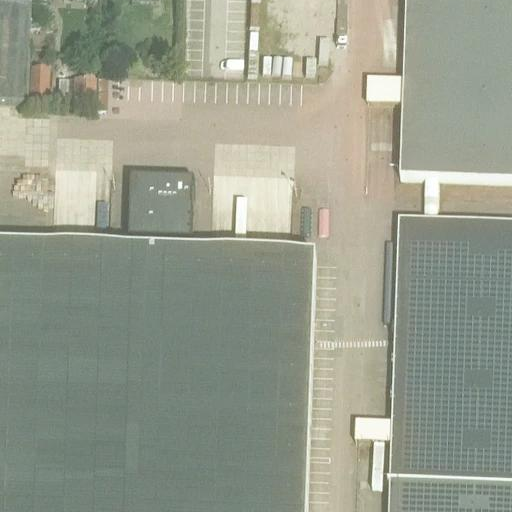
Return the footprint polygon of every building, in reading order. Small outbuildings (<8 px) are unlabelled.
[(0,0),(0,107),(27,108),(29,51),(30,10),(30,0),(0,0)] [(511,0),(406,0),(404,85),(403,111),(401,184),(425,184),(424,226),(399,225),(389,511),(511,511),(511,228),(437,226),(438,185),(511,187),(511,0)] [(154,68),(154,77),(164,78),(164,68),(154,68)] [(95,112),(96,82),(73,82),(72,111),(95,112)] [(367,84),(366,110),(403,111),(404,85),(367,84)] [(40,88),(28,88),(28,106),(40,106),(40,88)] [(131,182),(129,244),(193,246),(194,214),(196,214),(196,210),(194,210),(194,203),(197,203),(197,199),(194,199),(195,184),(131,182)] [(307,511),(316,265),(0,254),(0,511),(307,511)]
